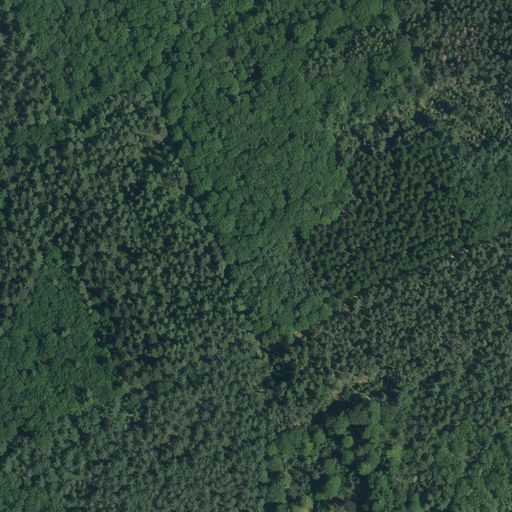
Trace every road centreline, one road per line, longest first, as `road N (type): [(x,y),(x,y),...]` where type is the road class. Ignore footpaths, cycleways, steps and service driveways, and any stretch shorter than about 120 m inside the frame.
road 1 (track): [(0,345),(148,86),(287,33),(336,165),(435,128),(384,0)]
road 2 (track): [(124,0),(169,139),(260,340),(0,447)]
road 3 (track): [(260,340),(511,232)]
road 4 (track): [(260,340),(276,511)]
road 5 (track): [(146,87),(0,142)]
